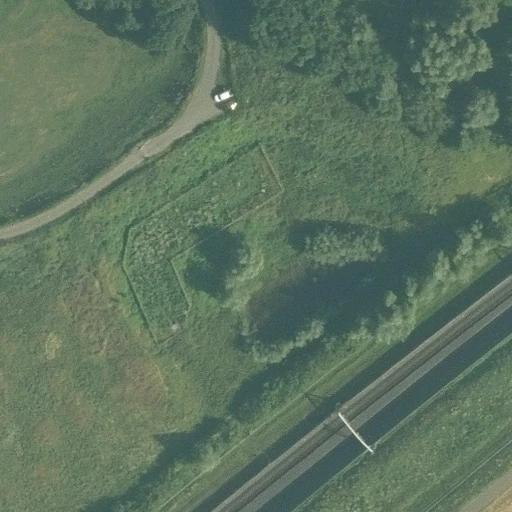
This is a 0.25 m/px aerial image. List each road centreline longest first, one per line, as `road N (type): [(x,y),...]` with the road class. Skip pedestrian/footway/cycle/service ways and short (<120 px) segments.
road 1 (motorway): [(0,332),(424,0)]
road 2 (motorway): [(337,0),(0,273)]
